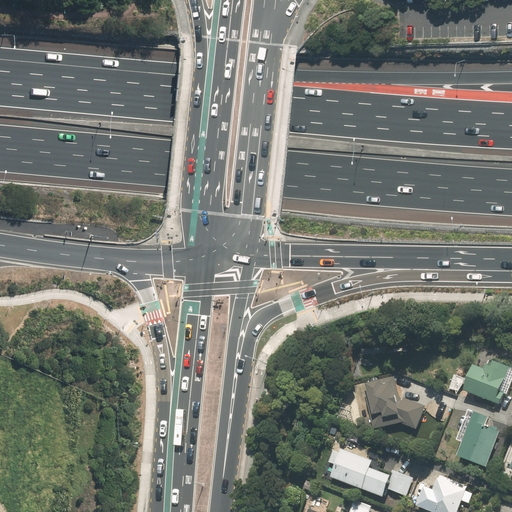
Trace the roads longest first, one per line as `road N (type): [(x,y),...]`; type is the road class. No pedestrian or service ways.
road 1 (motorway): [(511,179),(0,137)]
road 2 (motorway): [(0,95),(511,137)]
road 3 (motorway): [(0,79),(177,70),(511,78)]
road 4 (motorway): [(490,263),(345,284),(256,322),(221,511)]
road 5 (motorway): [(156,511),(161,341),(146,290),(122,261)]
road 6 (primary): [(240,255),(217,511)]
road 7 (primary): [(183,511),(206,258)]
road 8 (motorway): [(490,263),(240,255)]
road 9 (primary): [(265,33),(240,255)]
road 10 (primary): [(216,145),(198,100),(201,37),(193,0)]
road 11 (primary): [(216,145),(231,0)]
road 12 (motorway): [(122,261),(0,241)]
